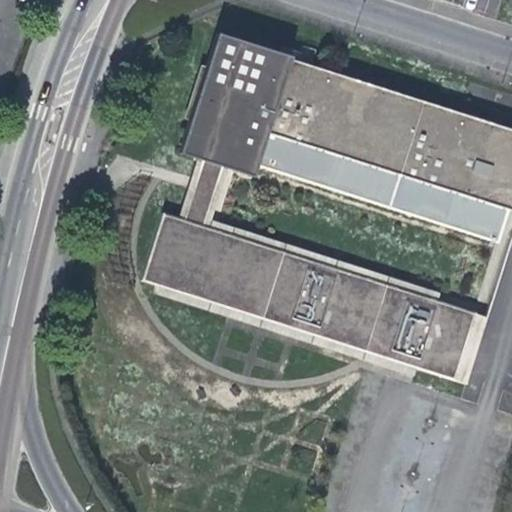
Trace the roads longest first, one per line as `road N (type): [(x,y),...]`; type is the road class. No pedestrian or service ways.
road 1 (primary): [(12,397),(68,143),(122,0)]
road 2 (primary): [(82,0),(39,109),(0,325)]
road 3 (residential): [(341,0),(511,51)]
road 4 (primary): [(70,511),(12,397)]
